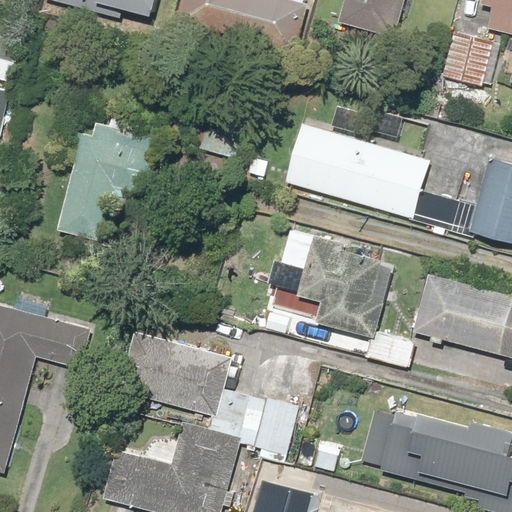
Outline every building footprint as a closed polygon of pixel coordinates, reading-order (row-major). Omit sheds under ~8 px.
[(57,0),(92,7),(93,0),(101,0),(160,12),(162,0),(57,0)] [(185,0),(180,22),(298,52),(310,1),(305,0),(185,0)] [(409,0),(349,0),(344,20),(400,36),(409,0)] [(511,0),(484,0),(484,1),(500,5),(494,29),(511,33),(511,0)] [(505,45),(454,31),(442,75),(494,89),(505,45)] [(15,92),(0,88),(0,146),(3,147),(15,92)] [(471,234),(477,201),(433,187),(439,155),(307,114),(294,178),(301,181),(471,234)] [(107,238),(117,186),(152,192),(161,144),(77,129),(68,177),(80,179),(71,232),(107,238)] [(511,156),(501,153),(481,218),(511,227),(511,156)] [(388,295),(380,294),(387,245),(320,235),(310,302),(328,305),(325,327),(382,335),(388,295)] [(511,288),(436,270),(421,327),(511,350),(511,288)] [(296,316),(256,307),(252,326),(292,334),(296,316)] [(0,467),(13,471),(44,362),(82,373),(92,337),(0,310),(0,467)] [(249,351),(153,327),(138,384),(234,408),(249,351)] [(373,409),(351,404),(347,425),(369,430),(373,409)] [(383,410),(372,451),(496,484),(491,500),(511,505),(511,415),(479,407),(477,417),(428,404),(426,412),(404,406),(402,415),(383,410)] [(204,511),(226,434),(169,419),(158,460),(102,445),(90,493),(161,511),(204,511)] [(347,444),(323,439),(317,466),(341,471),(347,444)] [(300,488),(293,511),(323,511),(327,495),(300,488)]
